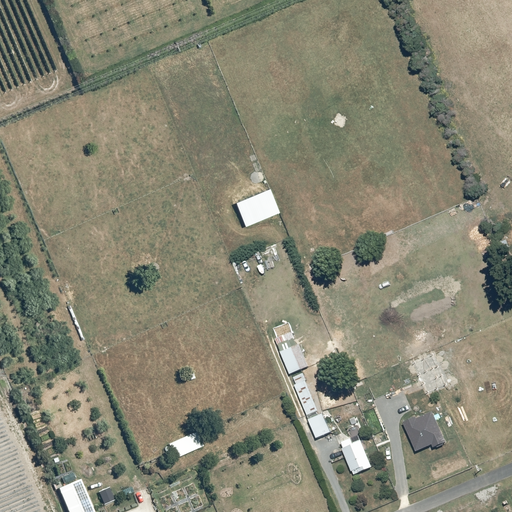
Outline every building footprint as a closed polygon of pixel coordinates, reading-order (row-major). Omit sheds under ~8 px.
[(268,187),(234,202),(244,226),(278,211),(268,187)] [(309,366),(297,337),(295,338),(292,330),(275,337),(278,345),(291,373),(309,366)] [(308,383),(303,372),(292,377),(317,438),(331,432),(324,415),(314,391),(316,390),(312,381),(308,383)] [(202,445),(196,431),(168,443),(174,458),(202,445)] [(351,442),(350,438),(343,441),(345,446),(343,447),(353,473),(372,466),(361,439),(351,442)] [(93,511),(80,479),(58,488),(68,511),(93,511)]
